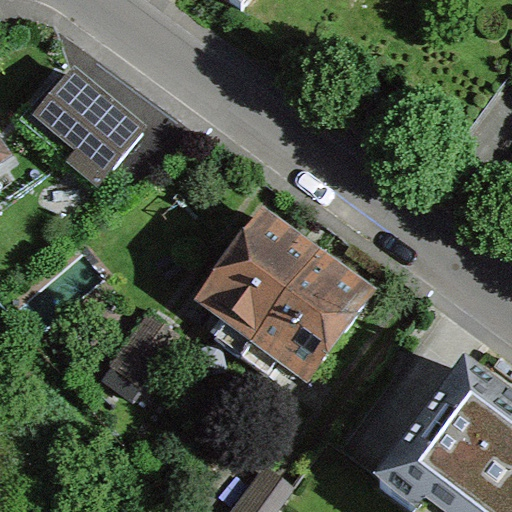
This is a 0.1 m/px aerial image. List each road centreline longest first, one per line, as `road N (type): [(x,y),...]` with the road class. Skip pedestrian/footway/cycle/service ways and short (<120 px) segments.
road 1 (residential): [(511,322),(86,0)]
road 2 (unknown): [(463,286),(347,458)]
